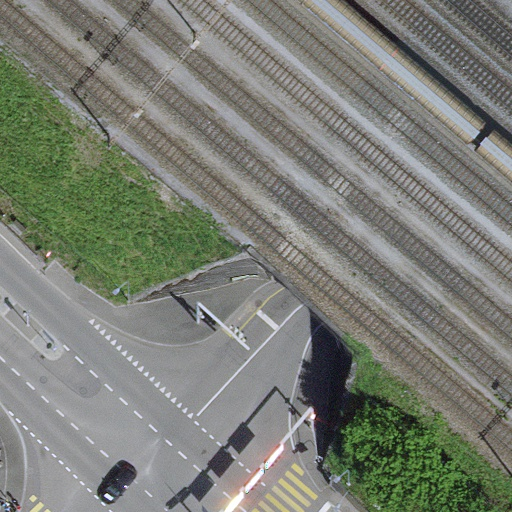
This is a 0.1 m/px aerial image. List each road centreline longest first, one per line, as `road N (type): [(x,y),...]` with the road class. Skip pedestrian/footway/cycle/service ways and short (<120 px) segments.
road 1 (residential): [(161,466),(511,82)]
road 2 (primary): [(0,314),(161,466)]
